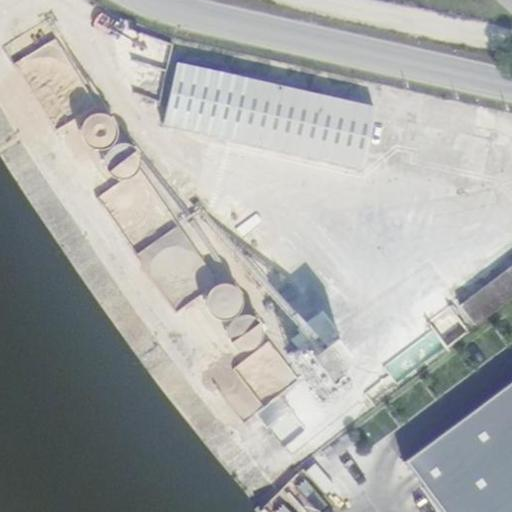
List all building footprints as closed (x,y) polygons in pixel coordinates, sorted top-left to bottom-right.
[(351,165),(365,103),(245,80),(166,63),(154,121),(351,165)] [(511,262),(456,306),(473,330),(511,300),(511,262)] [(207,314),(213,318),(214,318),(218,319),(222,319),(229,318),(235,313),(238,310),(240,306),(241,302),(241,298),(241,294),(239,290),(234,283),(227,279),(223,278),(219,278),(213,280),(207,283),(203,288),(202,291),(200,297),(201,306),(203,310),(207,314)] [(229,330),(229,337),(229,339),(230,343),(231,347),(235,351),(241,354),(244,356),(251,356),(257,354),(264,350),(266,347),(268,343),(269,337),(269,334),(268,327),(265,323),(261,319),(254,316),(247,315),(239,318),(233,323),(229,330)] [(441,511),(511,511),(511,382),(405,463),(441,511)]
